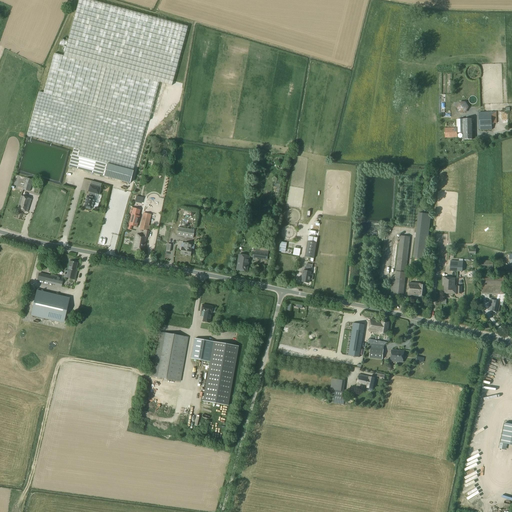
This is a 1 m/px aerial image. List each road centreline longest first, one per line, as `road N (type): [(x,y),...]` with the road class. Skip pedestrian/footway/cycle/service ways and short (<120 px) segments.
road 1 (tertiary): [(282,290),(0,231)]
road 2 (tertiary): [(511,344),(282,290)]
road 3 (unclassified): [(222,511),(282,290)]
